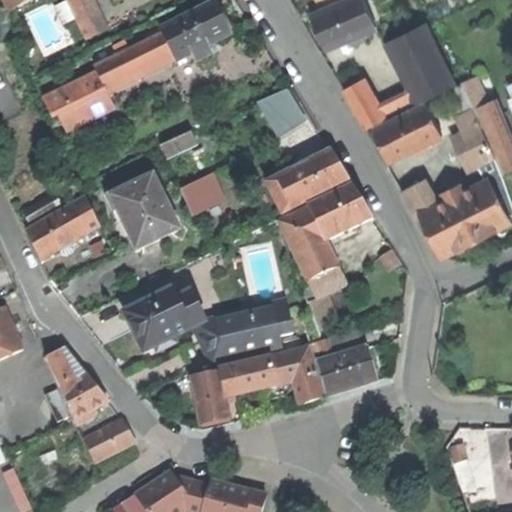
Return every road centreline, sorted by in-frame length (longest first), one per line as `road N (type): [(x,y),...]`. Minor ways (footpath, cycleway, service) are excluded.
road 1 (residential): [(263,0),(434,274)]
road 2 (residential): [(72,511),(169,447),(306,442)]
road 3 (residential): [(306,442),(327,423),(419,392)]
road 4 (residential): [(419,392),(419,337),(434,274)]
